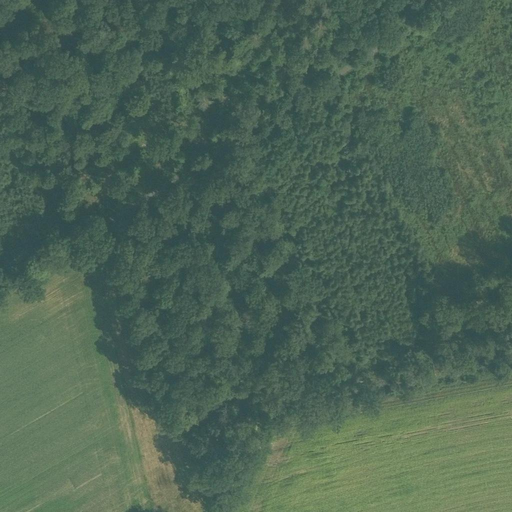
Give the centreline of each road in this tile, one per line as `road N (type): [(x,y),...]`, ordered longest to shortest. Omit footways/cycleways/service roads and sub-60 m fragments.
road 1 (track): [(451,0),(145,198)]
road 2 (track): [(258,427),(511,380)]
road 3 (track): [(145,198),(0,284)]
